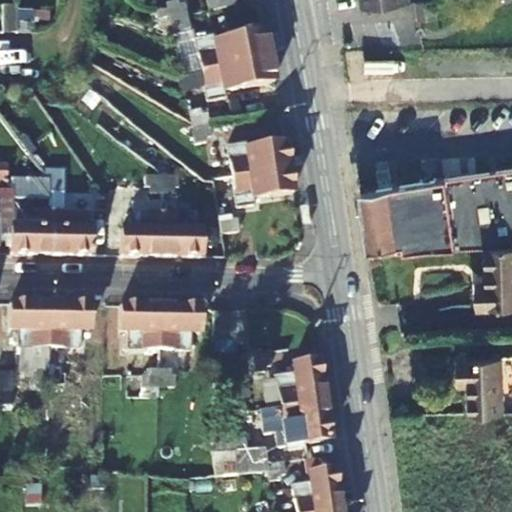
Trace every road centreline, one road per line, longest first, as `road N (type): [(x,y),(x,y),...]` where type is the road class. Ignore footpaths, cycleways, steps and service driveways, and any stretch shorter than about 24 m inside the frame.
road 1 (residential): [(339,280),(0,277)]
road 2 (secondary): [(339,280),(292,0)]
road 3 (secondary): [(373,511),(339,280)]
